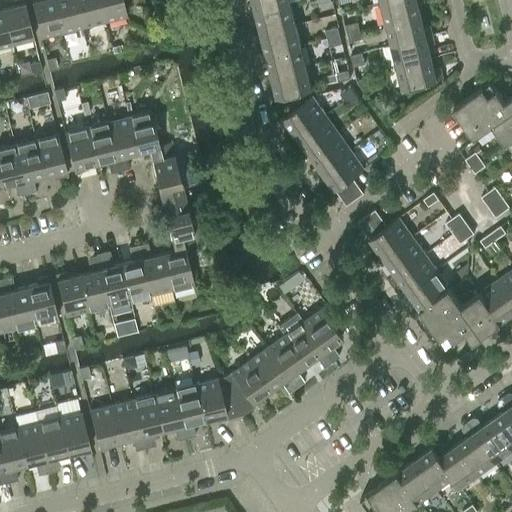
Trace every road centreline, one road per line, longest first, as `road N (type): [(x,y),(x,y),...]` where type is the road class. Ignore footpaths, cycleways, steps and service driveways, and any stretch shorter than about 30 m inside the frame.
road 1 (residential): [(399,348),(270,167),(224,0)]
road 2 (residential): [(31,511),(257,456)]
road 3 (residential): [(291,508),(439,404)]
road 4 (residential): [(257,456),(399,348)]
